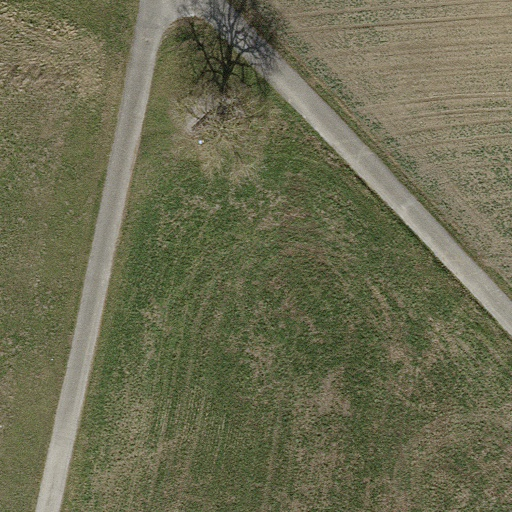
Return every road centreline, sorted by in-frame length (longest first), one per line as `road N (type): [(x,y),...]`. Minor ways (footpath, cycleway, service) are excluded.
road 1 (track): [(156,0),(47,511)]
road 2 (track): [(206,0),(511,319)]
